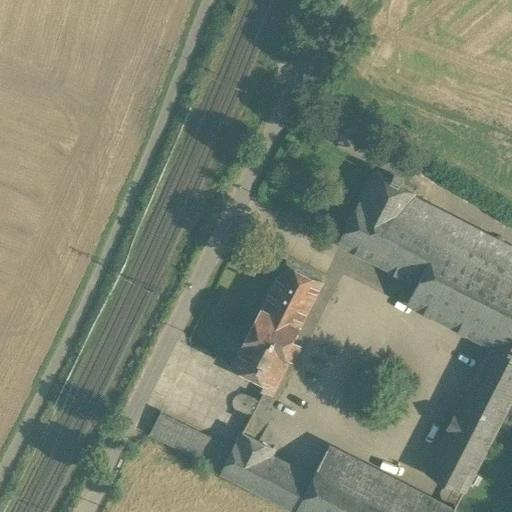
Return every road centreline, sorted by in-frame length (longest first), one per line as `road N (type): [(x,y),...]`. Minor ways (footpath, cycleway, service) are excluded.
road 1 (unclassified): [(84,511),(336,0)]
road 2 (track): [(0,464),(78,310),(208,0)]
